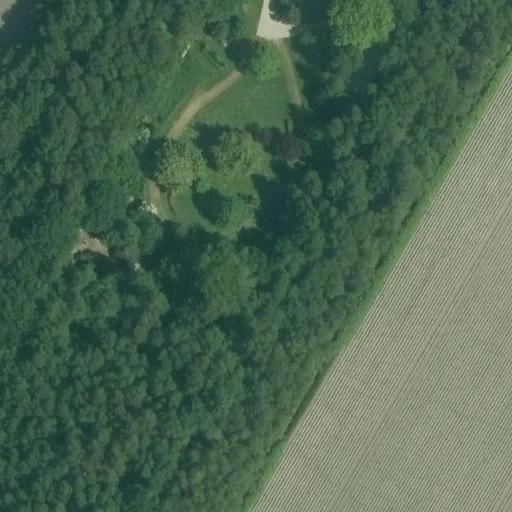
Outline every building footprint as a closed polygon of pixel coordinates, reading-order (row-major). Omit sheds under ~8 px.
[(197,75),(197,54),(177,54),(177,75),(197,75)] [(233,148),(245,159),(258,143),(246,133),(233,148)] [(114,171),(108,186),(121,192),(128,177),(114,171)] [(164,298),(181,306),(190,286),(173,279),(164,298)] [(69,312),(66,328),(87,331),(90,316),(69,312)]
